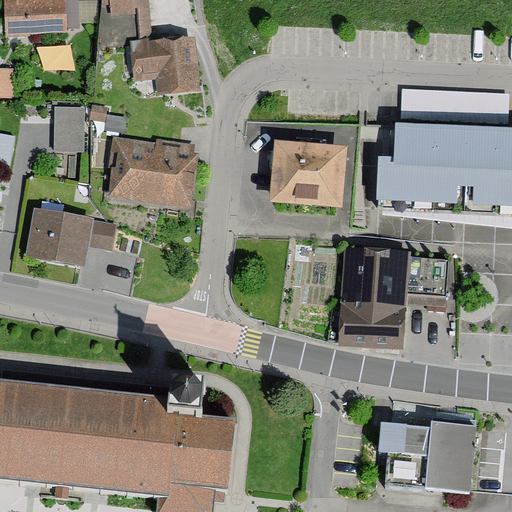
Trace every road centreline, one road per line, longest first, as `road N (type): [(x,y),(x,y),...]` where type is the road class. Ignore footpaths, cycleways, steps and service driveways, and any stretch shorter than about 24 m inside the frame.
road 1 (tertiary): [(330,361),(0,287)]
road 2 (tertiary): [(511,388),(330,361)]
road 3 (unknown): [(3,287),(22,135)]
road 4 (residential): [(330,361),(315,504)]
